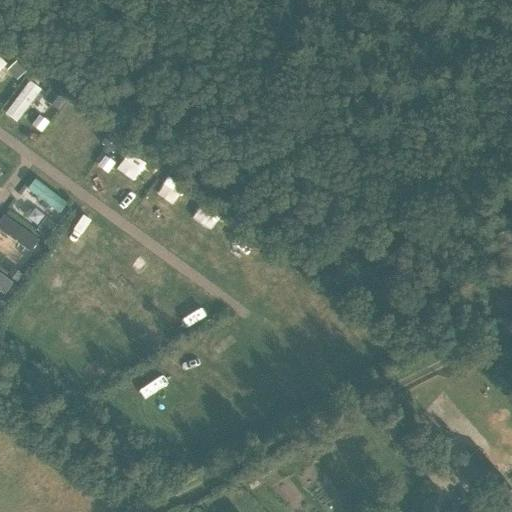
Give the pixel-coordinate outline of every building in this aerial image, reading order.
[(30,82),(5,115),(18,126),(44,93),(30,82)] [(84,155),(100,136),(79,120),(64,139),(84,155)] [(45,146),(60,148),(61,136),(47,134),(45,146)] [(46,214),(59,200),(36,179),(23,193),(46,214)] [(163,201),(158,212),(181,223),(187,212),(163,201)] [(0,230),(13,240),(7,248),(25,261),(40,240),(5,213),(0,219),(0,230)] [(15,285),(0,269),(0,295),(3,298),(15,285)] [(483,494),(502,478),(478,451),(459,467),(483,494)] [(503,511),(511,504),(511,491),(505,483),(487,499),(497,511),(503,511)]
